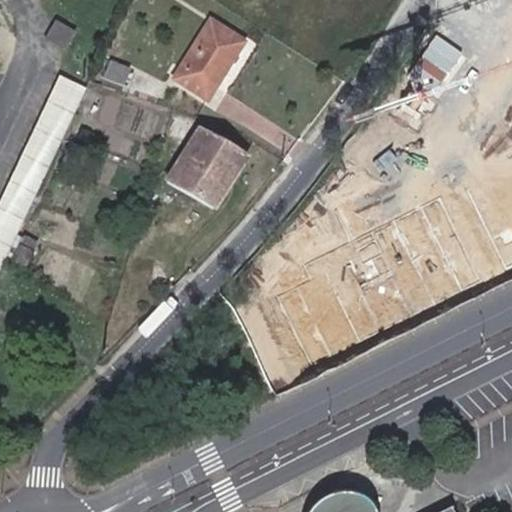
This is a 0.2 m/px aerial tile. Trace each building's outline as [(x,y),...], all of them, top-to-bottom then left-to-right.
[(209,102),(245,44),(210,22),(174,79),(209,102)] [(65,54),(76,34),(58,24),(47,42),(65,54)] [(124,87),(131,71),(111,62),(104,78),(124,87)] [(87,91),(61,78),(0,206),(0,274),(7,260),(27,269),(40,243),(19,233),(87,91)] [(219,211),(225,202),(251,156),(201,127),(169,184),(219,211)] [(335,511),(472,511),(471,510),(466,511),(389,511),(390,511),(388,507),(385,504),(381,501),(375,499),(361,498),(356,499),(347,502),(336,511),(335,511)]
